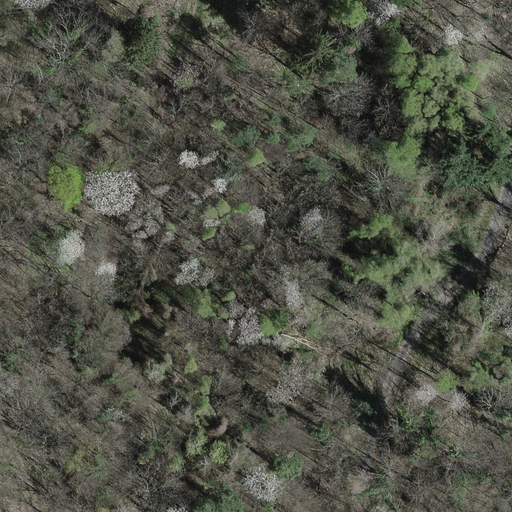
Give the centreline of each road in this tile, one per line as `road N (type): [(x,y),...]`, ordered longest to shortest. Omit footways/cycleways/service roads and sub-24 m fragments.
road 1 (track): [(175,0),(102,298),(104,511)]
road 2 (track): [(511,208),(391,380),(336,511)]
road 3 (track): [(47,511),(0,375)]
